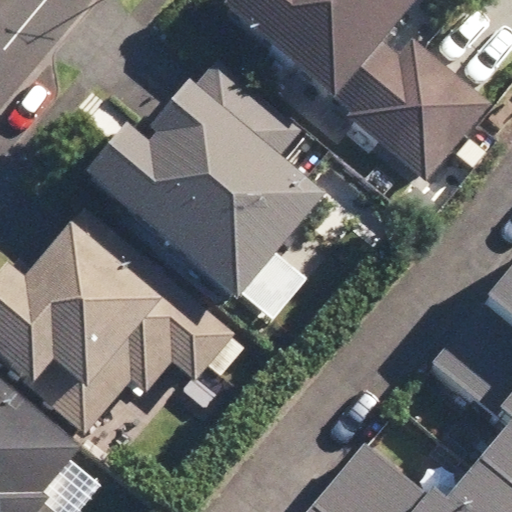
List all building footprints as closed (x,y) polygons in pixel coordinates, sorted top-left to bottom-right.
[(236,0),(231,6),(435,190),(500,119),(427,53),(463,14),(448,0),(236,0)] [(306,140),(223,68),(159,132),(146,119),(93,172),(249,309),(253,305),(278,327),(315,285),(288,262),(333,211),(282,166),(306,140)] [(199,386),(239,340),(91,212),(37,274),(27,264),(0,295),(0,356),(46,397),(66,374),(77,385),(55,410),(93,443),(109,425),(120,435),(178,367),(199,386)] [(511,511),(511,264),(304,511),(511,511)] [(92,459),(0,379),(0,511),(55,511),(62,504),(57,500),(92,459)]
